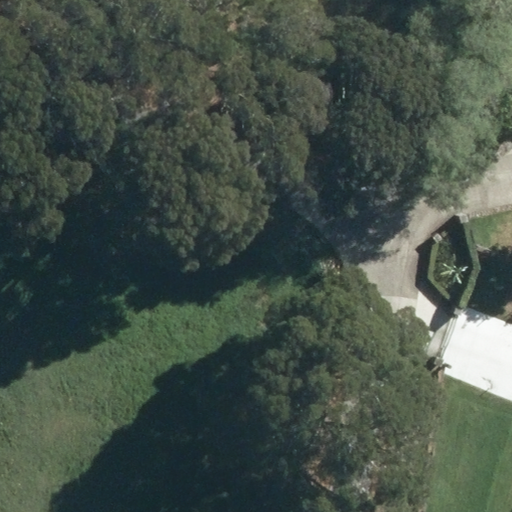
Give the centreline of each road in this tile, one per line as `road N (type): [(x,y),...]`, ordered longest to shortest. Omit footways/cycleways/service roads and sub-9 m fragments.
road 1 (unknown): [(0,37),(357,221)]
road 2 (unknown): [(357,221),(328,511)]
road 3 (unknown): [(357,221),(511,174)]
